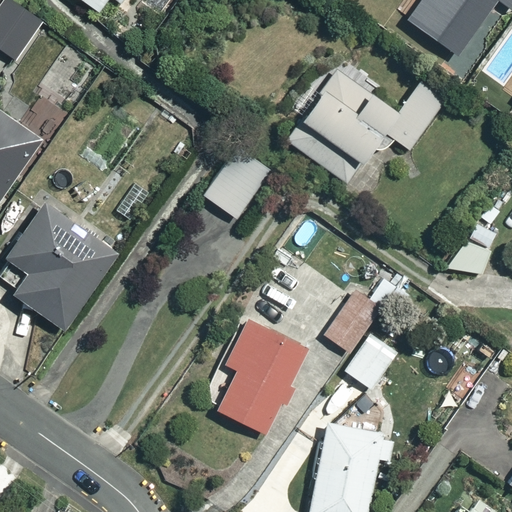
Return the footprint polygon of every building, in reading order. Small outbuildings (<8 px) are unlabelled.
[(10,0),(3,0),(0,4),(0,49),(17,62),(44,25),(10,0)] [(82,0),(113,21),(126,0),(82,0)] [(418,0),(409,12),(451,43),(483,0),(506,0),(510,3),(511,0),(418,0)] [(343,64),(288,141),(341,179),(355,160),(365,168),(385,139),(406,154),(442,103),(418,86),(393,120),(373,106),(383,92),(343,64)] [(0,210),(47,140),(0,109),(0,210)] [(246,139),(203,196),(239,223),(282,166),(246,139)] [(14,302),(68,336),(123,252),(49,204),(9,266),(29,279),(14,302)] [(354,292),(321,335),(349,356),(381,313),(354,292)] [(220,420),(273,441),(310,347),(244,321),(225,369),(238,374),(220,420)] [(348,372),(370,388),(397,352),(374,336),(348,372)] [(323,423),(306,511),(370,511),(379,463),(390,465),(395,436),(323,423)]
